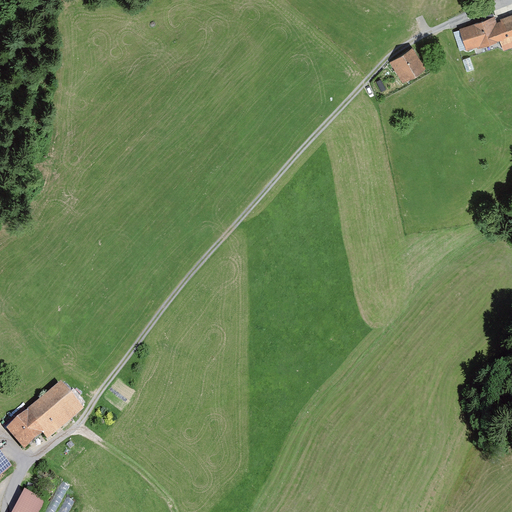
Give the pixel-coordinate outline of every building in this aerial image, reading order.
[(511,49),(511,16),(497,22),(495,18),(461,30),(469,54),(494,45),(505,52),(511,49)] [(426,70),(413,50),(391,64),(405,84),(426,70)] [(82,409),(61,384),(9,428),(24,446),(41,431),(47,438),(82,409)] [(0,473),(10,466),(0,454),(0,473)] [(38,511),(44,501),(25,491),(13,511),(38,511)]
